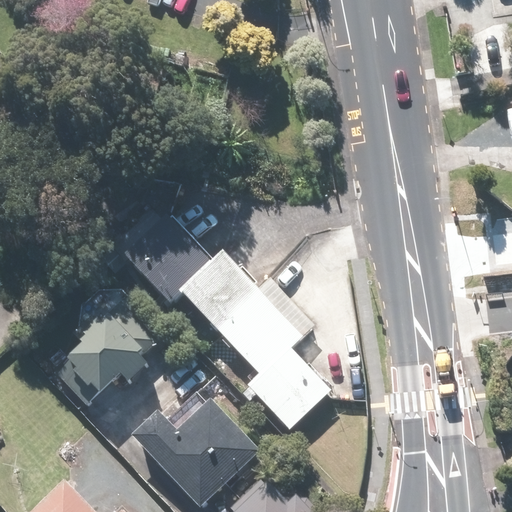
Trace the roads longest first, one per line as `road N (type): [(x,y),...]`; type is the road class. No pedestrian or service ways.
road 1 (secondary): [(369,0),(412,325)]
road 2 (secondary): [(412,325),(452,398),(457,511)]
road 3 (secondary): [(407,511),(412,325)]
